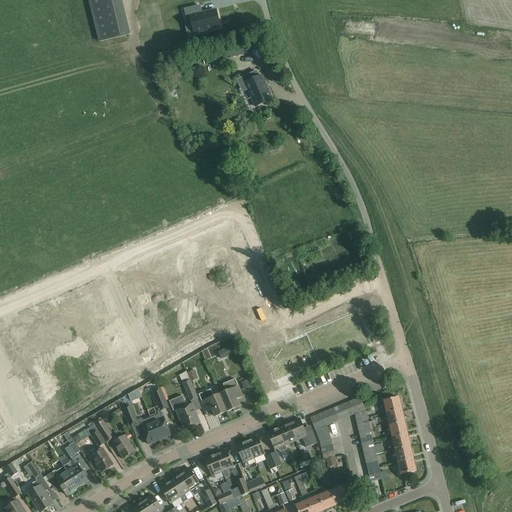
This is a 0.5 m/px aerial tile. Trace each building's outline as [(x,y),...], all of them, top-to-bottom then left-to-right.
[(89,0),(100,42),(129,35),(120,0),(89,0)] [(187,19),(190,18),(194,34),(220,28),(216,11),(202,14),(200,7),(185,10),(187,19)] [(244,44),(231,48),(234,56),(246,53),(244,44)] [(208,54),(210,62),(223,59),(220,51),(208,54)] [(198,64),(195,58),(180,64),(183,70),(198,64)] [(256,71),(245,77),(248,82),(245,83),(256,107),(272,100),(261,76),(259,77),(256,71)] [(384,81),(383,98),(400,99),(401,82),(384,81)] [(224,254),(217,257),(224,274),(231,271),(232,273),(246,267),(238,246),(224,252),(224,254)] [(197,280),(190,282),(198,300),(206,296),(202,287),(217,281),(207,259),(191,266),(195,275),(197,280)] [(170,264),(156,270),(165,292),(183,284),(184,287),(190,284),(183,267),(177,270),(173,271),(170,264)] [(217,288),(217,285),(209,289),(210,291),(208,292),(212,303),(229,296),(224,285),(217,288)] [(257,295),(235,304),(241,319),(263,309),(262,306),(264,305),(260,297),(259,298),(257,295)] [(81,297),(70,301),(79,323),(99,314),(95,303),(85,307),(81,297)] [(63,316),(54,320),(59,331),(79,323),(70,301),(69,302),(68,301),(61,304),(61,305),(59,306),(63,316)] [(213,304),(202,309),(213,335),(224,330),(213,304)] [(162,321),(151,326),(156,337),(177,328),(169,308),(158,312),(162,321)] [(34,316),(23,321),(32,342),(52,334),(47,323),(38,327),(34,316)] [(16,336),(7,340),(11,351),(32,342),(23,321),(21,322),(21,321),(13,324),(14,325),(12,326),(16,336)] [(177,328),(156,337),(160,348),(171,344),(175,353),(185,348),(177,328)] [(100,332),(82,343),(87,352),(105,341),(100,332)] [(105,341),(87,352),(92,360),(110,350),(105,341)] [(221,359),(237,353),(234,346),(218,352),(221,359)] [(110,350),(92,360),(96,368),(114,358),(110,350)] [(114,358),(96,368),(101,377),(119,366),(114,358)] [(47,366),(28,376),(34,386),(52,376),(47,366)] [(119,366),(101,377),(106,385),(124,374),(119,366)] [(187,373),(190,380),(197,378),(194,371),(187,373)] [(124,374),(106,385),(111,394),(129,383),(124,374)] [(179,375),(173,378),(176,384),(182,381),(179,375)] [(52,376),(34,386),(39,396),(58,385),(52,376)] [(226,392),(220,395),(227,412),(233,410),(234,412),(240,410),(236,400),(243,397),(235,379),(223,384),(226,392)] [(190,402),(198,398),(190,380),(182,383),(190,402)] [(251,386),(248,381),(242,383),(244,389),(251,386)] [(58,385),(39,396),(45,405),(63,395),(58,385)] [(160,388),(151,392),(158,408),(159,412),(160,411),(169,408),(160,388)] [(138,389),(129,394),(132,401),(142,397),(138,389)] [(198,395),(206,413),(212,410),(215,417),(227,412),(220,395),(214,397),(211,390),(198,395)] [(63,395),(45,405),(50,414),(68,404),(63,395)] [(192,405),(186,408),(185,406),(187,406),(183,396),(169,402),(173,411),(177,410),(178,411),(176,412),(180,421),(181,420),(185,430),(192,427),(193,428),(198,426),(198,425),(200,424),(194,412),(195,412),(192,405)] [(360,397),(355,400),(360,412),(365,410),(360,397)] [(384,401),(386,409),(381,410),(382,414),(402,410),(399,397),(384,401)] [(360,412),(355,400),(349,402),(354,414),(355,414),(360,412)] [(349,402),(344,404),(349,417),(354,414),(349,402)] [(68,404),(50,414),(56,424),(74,414),(68,404)] [(349,417),(344,404),(338,407),(343,419),(349,417)] [(131,405),(121,409),(129,426),(138,422),(137,419),(131,405)] [(338,407),(333,409),(338,421),(343,419),(338,407)] [(156,414),(150,417),(160,440),(171,436),(160,411),(159,412),(158,408),(157,408),(156,414)] [(338,421),(333,409),(327,411),(332,424),(338,421)] [(119,410),(112,415),(114,419),(122,414),(119,410)] [(402,410),(382,414),(383,419),(388,418),(389,426),(404,422),(402,410)] [(332,424),(327,411),(322,414),(327,426),(332,424)] [(327,426),(322,414),(316,416),(321,428),(327,426)] [(321,428),(316,416),(310,418),(316,431),(321,428)] [(139,418),(137,419),(138,422),(139,422),(149,445),(160,440),(150,417),(143,419),(139,418)] [(312,429),(305,432),(300,419),(289,423),(296,441),(302,439),(306,447),(316,443),(312,429)] [(358,428),(369,425),(367,419),(356,422),(358,428)] [(103,420),(94,426),(98,431),(105,443),(111,439),(114,437),(103,420)] [(407,434),(404,422),(389,426),(392,438),(407,434)] [(296,441),(289,423),(278,428),(285,446),(296,441)] [(370,431),(369,425),(358,428),(359,433),(370,431)] [(98,431),(94,426),(88,430),(99,447),(105,443),(98,431)] [(326,427),(315,431),(317,437),(329,433),(326,427)] [(274,450),(277,449),(281,452),(283,459),(289,457),(286,450),(287,450),(285,446),(278,428),(267,432),(274,450)] [(370,431),(359,433),(361,439),(372,436),(370,431)] [(331,440),(329,433),(317,437),(319,442),(331,440)] [(410,447),(407,434),(392,438),(395,450),(410,447)] [(73,438),(76,444),(82,441),(78,435),(73,438)] [(111,439),(113,443),(123,459),(128,456),(129,456),(131,457),(135,454),(135,453),(134,452),(135,451),(125,436),(119,439),(117,435),(114,437),(111,439)] [(258,436),(247,441),(254,459),(265,454),(258,436)] [(331,440),(319,442),(321,448),(332,446),(331,440)] [(3,441),(0,443),(0,456),(9,451),(3,441)] [(254,459),(247,441),(235,445),(245,468),(249,467),(247,462),(254,459)] [(80,452),(74,443),(69,446),(75,455),(80,452)] [(380,444),(374,445),(376,455),(382,453),(380,444)] [(334,452),(332,446),(321,448),(322,455),(334,452)] [(413,459),(410,447),(395,450),(398,462),(413,459)] [(113,465),(102,448),(91,456),(101,473),(113,465)] [(226,449),(215,454),(223,472),(234,467),(226,449)] [(376,455),(374,449),(363,452),(365,457),(376,455)] [(276,452),(271,455),(276,467),(282,465),(276,452)] [(334,452),(322,455),(323,461),(326,460),(335,458),(334,452)] [(223,472),(215,454),(204,459),(212,477),(223,472)] [(71,463),(63,467),(77,489),(88,482),(80,469),(86,465),(79,455),(70,461),(71,463)] [(276,467),(271,455),(265,457),(270,469),(276,467)] [(377,460),(376,455),(365,457),(366,463),(377,460)] [(326,460),(328,468),(337,466),(335,458),(326,460)] [(413,459),(398,462),(401,475),(416,471),(413,459)] [(38,471),(32,462),(27,465),(29,469),(31,468),(34,474),(38,471)] [(5,468),(10,475),(15,472),(10,465),(5,468)] [(321,478),(327,475),(323,465),(317,468),(321,478)] [(56,471),(52,473),(46,477),(53,487),(58,483),(67,496),(77,489),(63,467),(56,472),(56,471)] [(189,468),(179,475),(190,491),(193,497),(200,493),(200,490),(198,486),(200,485),(189,468)] [(21,494),(11,478),(8,474),(2,478),(15,498),(21,494)] [(380,474),(369,476),(370,482),(382,479),(380,474)] [(39,511),(41,511),(53,505),(44,492),(50,488),(41,475),(35,479),(37,481),(32,484),(35,489),(28,494),(39,511)] [(179,475),(170,481),(180,498),(183,503),(188,500),(184,495),(190,491),(179,475)] [(300,475),(294,478),(298,488),(304,485),(300,475)] [(327,475),(321,478),(326,488),(331,485),(327,475)] [(250,493),(248,488),(244,478),(235,482),(242,496),(250,493)] [(180,498),(170,481),(160,488),(170,504),(180,498)] [(250,493),(266,487),(264,482),(248,488),(250,493)] [(304,485),(298,488),(302,497),(305,495),(307,494),(304,485)] [(342,486),(330,491),(336,505),(348,500),(342,486)] [(265,501),(271,499),(267,489),(261,491),(265,501)] [(217,504),(210,490),(202,494),(209,508),(217,504)] [(288,497),(290,502),(296,499),(291,490),(286,492),(288,497)] [(307,494),(305,495),(312,511),(320,511),(325,510),(319,496),(317,490),(307,494)] [(220,506),(226,503),(234,500),(230,491),(217,497),(220,506)] [(330,491),(319,496),(325,510),(336,505),(330,491)] [(282,505),(287,503),(283,494),(278,496),(282,505)] [(142,502),(148,511),(161,511),(163,511),(152,495),(142,502)] [(302,503),(296,506),(298,511),(312,511),(305,495),(302,497),(300,498),(302,503)] [(242,511),(248,509),(244,499),(238,501),(242,511)] [(271,499),(265,501),(269,510),(269,511),(272,510),(275,508),(271,499)] [(25,511),(18,501),(5,509),(7,511),(25,511)] [(148,511),(142,502),(132,508),(134,511),(148,511)] [(230,511),(226,503),(219,507),(221,511),(230,511)]
